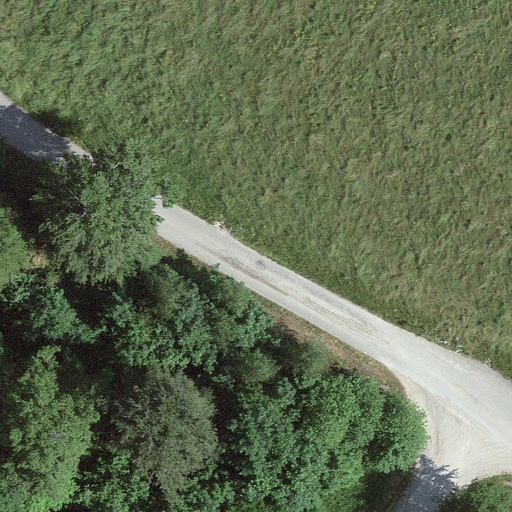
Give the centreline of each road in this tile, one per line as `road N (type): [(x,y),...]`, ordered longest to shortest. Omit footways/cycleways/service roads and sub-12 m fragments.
road 1 (unclassified): [(511,422),(437,370),(120,233),(0,136)]
road 2 (track): [(366,511),(437,370)]
